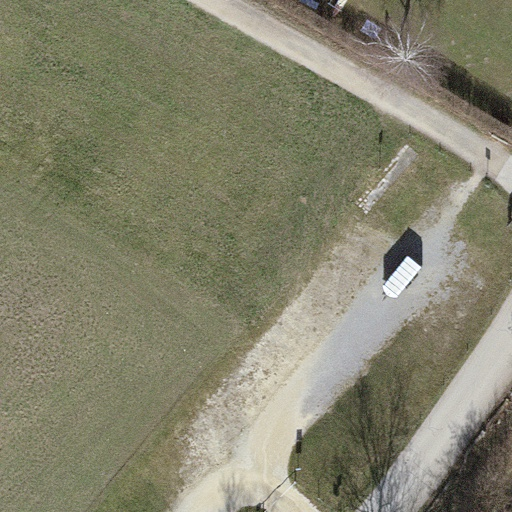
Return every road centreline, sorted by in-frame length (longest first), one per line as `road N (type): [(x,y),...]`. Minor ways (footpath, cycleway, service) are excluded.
road 1 (track): [(502,166),(223,0)]
road 2 (unclassified): [(381,511),(511,332)]
